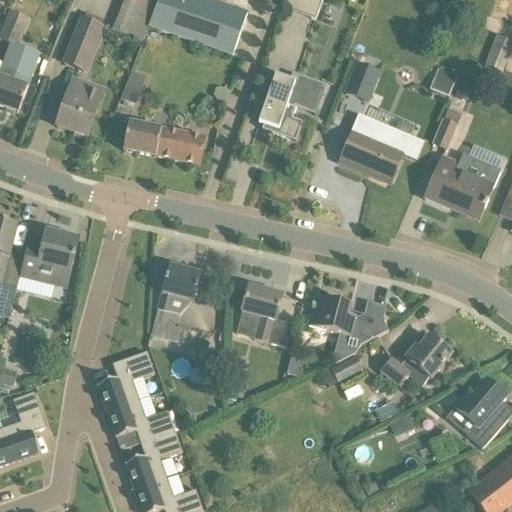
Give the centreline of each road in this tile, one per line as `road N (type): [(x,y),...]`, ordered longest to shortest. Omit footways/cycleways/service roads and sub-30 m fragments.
road 1 (tertiary): [(511,312),(427,265),(126,199)]
road 2 (residential): [(78,389),(126,199)]
road 3 (residential): [(22,511),(54,500),(78,389)]
road 4 (tertiary): [(126,199),(0,155)]
road 5 (residential): [(78,389),(120,511)]
